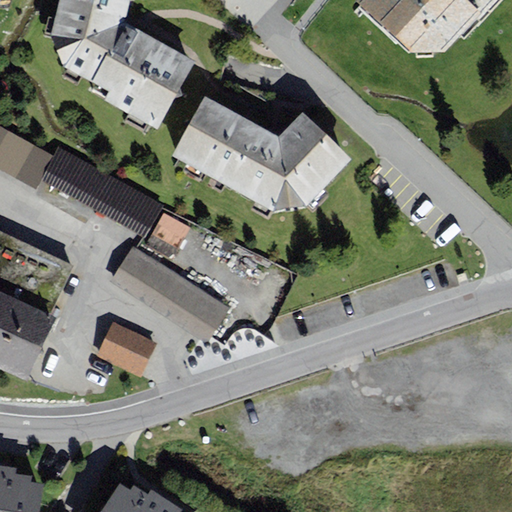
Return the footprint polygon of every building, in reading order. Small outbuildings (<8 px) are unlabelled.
[(105,101),(157,130),(194,62),(124,23),(130,0),(60,0),(52,36),(66,68),(112,91),(105,101)] [(357,0),(357,1),(413,53),(444,52),(476,18),(479,20),(497,0),(357,0)] [(173,155),(272,211),(308,205),(352,160),(303,111),(278,137),(205,97),(173,155)] [(0,169),(36,189),(41,180),(54,157),(0,126),(0,169)] [(54,157),(41,180),(143,238),(162,205),(60,148),(54,157)] [(147,240),(172,257),(192,228),(167,210),(147,240)] [(0,291),(50,315),(74,265),(0,230),(0,291)] [(132,247),(111,281),(208,342),(229,308),(132,247)] [(0,365),(28,379),(57,318),(50,315),(0,291),(0,365)] [(97,356),(141,377),(156,344),(113,323),(97,356)] [(0,511),(36,511),(42,484),(32,482),(32,476),(15,474),(16,468),(0,465),(0,511)] [(102,511),(181,511),(183,510),(151,490),(148,494),(134,485),(130,490),(121,484),(102,511)]
